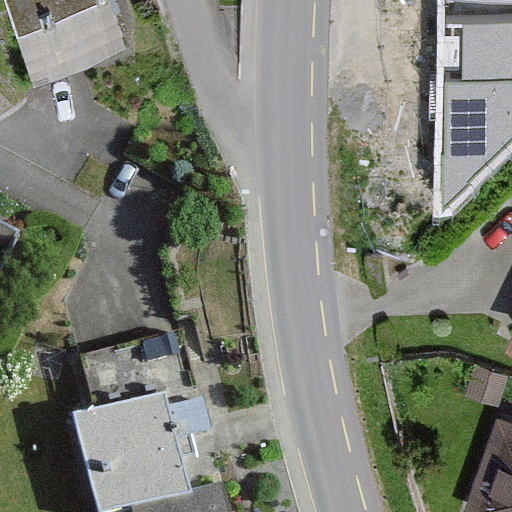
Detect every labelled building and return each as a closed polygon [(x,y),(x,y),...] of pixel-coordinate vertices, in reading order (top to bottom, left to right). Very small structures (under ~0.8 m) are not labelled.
[(110,0),(12,0),(39,75),(126,44),(110,0)] [(511,0),(452,0),(443,190),(511,134),(511,0)] [(0,276),(20,238),(0,227),(0,276)] [(105,511),(233,511),(229,494),(194,504),(168,410),(195,403),(178,343),(83,369),(99,426),(82,431),(105,511)] [(511,511),(511,420),(499,416),(467,511),(511,511)]
